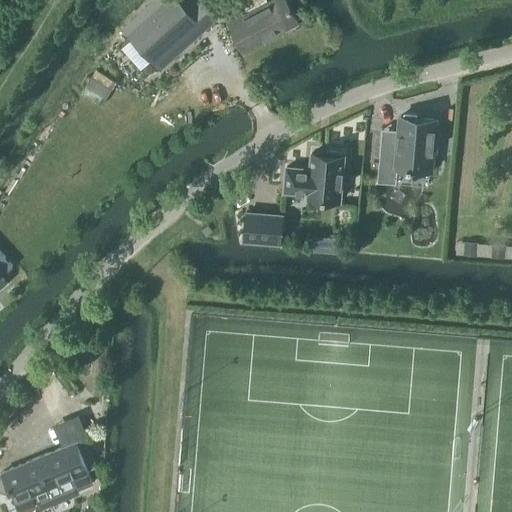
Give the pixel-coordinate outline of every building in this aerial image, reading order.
[(165,0),(128,35),(154,64),(199,24),(177,0),(165,0)] [(270,0),(244,14),(242,11),(227,19),(244,51),(271,36),(271,34),(281,29),(282,30),(298,22),(286,0),(270,0)] [(96,67),(83,91),(103,102),(116,78),(96,67)] [(381,136),(377,182),(396,184),(397,167),(430,170),(432,152),(436,152),(437,134),(434,134),(435,119),(400,116),(398,138),(381,136)] [(308,194),(307,198),(339,200),(343,157),(340,156),(341,153),(326,151),(325,155),(311,154),(310,170),(286,168),(284,191),(308,194)] [(243,240),(271,243),(274,215),(246,212),(243,240)] [(211,232),(207,226),(201,231),(205,237),(211,232)] [(316,233),(315,247),(335,249),(337,235),(316,233)] [(476,256),(477,243),(464,242),(463,255),(476,256)] [(503,259),(505,245),(492,244),(490,257),(503,259)] [(15,501),(19,511),(20,511),(37,505),(32,494),(73,477),(78,489),(92,483),(87,472),(89,471),(76,442),(2,472),(3,476),(0,477),(0,489),(1,491),(5,493),(9,491),(14,502),(15,501)]
